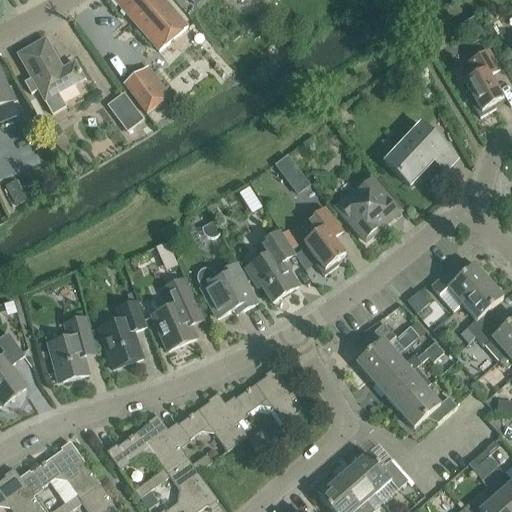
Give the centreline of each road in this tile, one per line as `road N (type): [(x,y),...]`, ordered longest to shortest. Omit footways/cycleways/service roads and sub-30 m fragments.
road 1 (residential): [(0,453),(297,336)]
road 2 (residential): [(255,511),(342,425),(339,404),(297,336)]
road 3 (residential): [(297,336),(443,224),(477,217)]
